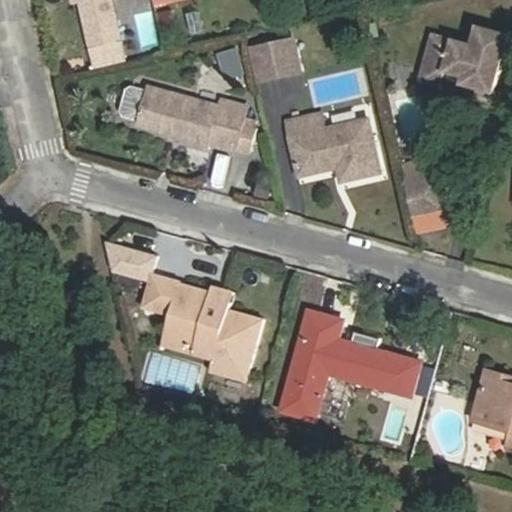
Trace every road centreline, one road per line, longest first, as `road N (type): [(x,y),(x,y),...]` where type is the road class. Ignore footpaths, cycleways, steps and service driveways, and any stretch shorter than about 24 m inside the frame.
road 1 (residential): [(57,172),(511,302)]
road 2 (residential): [(57,172),(16,0)]
